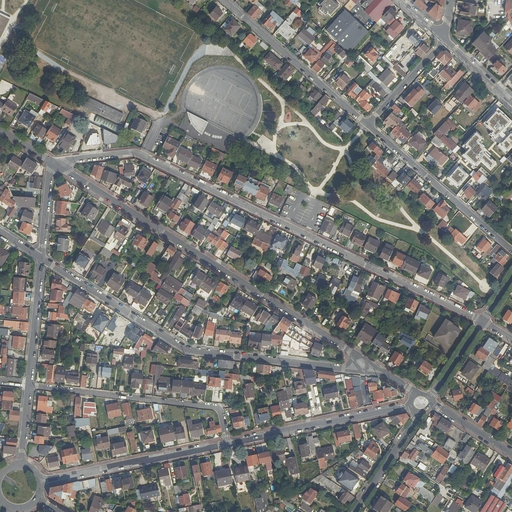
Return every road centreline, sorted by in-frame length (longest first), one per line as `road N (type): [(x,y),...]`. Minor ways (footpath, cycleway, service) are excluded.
road 1 (residential): [(49,164),(134,151),(481,321)]
road 2 (residential): [(376,368),(49,164)]
road 3 (residential): [(376,368),(185,349),(41,256)]
road 4 (residential): [(29,384),(216,408),(225,443)]
road 5 (unclassified): [(225,443),(421,403)]
road 6 (residential): [(366,123),(511,250)]
road 7 (residential): [(223,0),(366,123)]
road 8 (unclassified): [(42,479),(225,443)]
road 9 (unclassified): [(41,256),(29,384)]
road 10 (unclassified): [(354,511),(421,403)]
